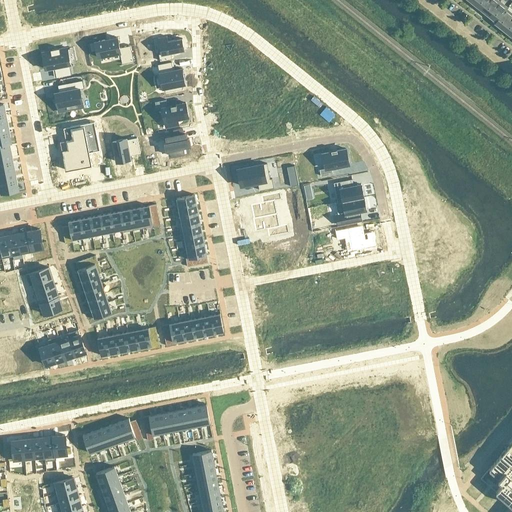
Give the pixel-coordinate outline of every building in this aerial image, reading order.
[(481,10),(488,0),(476,0),(474,4),(481,10)] [(489,16),(500,2),(497,0),(488,0),(481,10),(488,15),(489,16)] [(495,23),(506,9),(507,8),(500,2),(489,16),(488,15),(487,17),(495,23)] [(511,17),(511,13),(506,9),(495,23),(502,29),(511,17)] [(510,35),(511,32),(511,17),(502,29),(510,35)] [(167,36),(158,38),(161,54),(158,54),(160,61),(172,59),(170,53),(184,50),(182,38),(168,41),(167,36)] [(117,37),(95,42),(98,57),(120,53),(122,63),(133,61),(130,45),(119,47),(117,37)] [(51,51),(42,52),(45,69),(54,67),(56,77),(71,74),(69,64),(70,64),(67,48),(59,49),(59,47),(50,49),(51,51)] [(230,51),(212,52),(213,77),(227,77),(227,84),(239,84),(239,77),(230,77),(230,51)] [(171,62),(158,64),(162,88),(164,88),(165,92),(182,89),(181,85),(185,84),(182,68),(173,70),(171,62)] [(59,92),(55,92),(59,112),(83,107),(79,89),(84,88),(82,80),(57,85),(59,92)] [(227,90),(213,91),(213,116),(231,116),(231,91),(239,91),(239,84),(227,84),(227,90)] [(166,99),(154,101),(156,109),(162,108),(165,121),(166,121),(167,127),(178,124),(177,119),(188,117),(185,102),(167,106),(166,99)] [(280,109),(273,110),(276,122),(282,121),(285,134),(310,129),(307,112),(282,117),(280,109)] [(268,119),(243,124),(247,142),(272,137),(269,123),(276,122),(273,110),(267,111),(268,119)] [(68,155),(64,156),(66,170),(92,165),(89,152),(100,150),(94,121),(69,126),(72,138),(65,139),(68,155)] [(0,134),(9,133),(7,123),(0,124),(0,134)] [(167,142),(164,143),(166,150),(168,150),(169,156),(189,152),(188,146),(190,146),(189,138),(186,138),(185,133),(183,133),(182,128),(173,130),(174,135),(166,137),(167,142)] [(9,133),(0,134),(0,144),(8,143),(11,142),(9,133)] [(126,138),(112,141),(116,162),(130,159),(129,153),(139,152),(139,153),(140,153),(137,137),(127,139),(126,138)] [(0,153),(10,152),(8,143),(0,144),(0,153)] [(325,168),(319,169),(321,176),(332,173),(331,168),(349,164),(346,148),(322,153),(325,168)] [(10,152),(0,153),(0,163),(12,161),(10,152)] [(0,173),(14,171),(12,161),(0,163),(0,173)] [(267,163),(237,169),(241,185),(258,182),(259,190),(274,187),(272,178),(270,179),(267,163)] [(14,171),(0,173),(0,183),(16,180),(14,171)] [(296,175),(288,177),(290,186),(298,185),(296,175)] [(352,179),(334,182),(337,202),(335,202),(363,197),(361,184),(353,186),(352,179)] [(16,180),(0,183),(0,186),(1,193),(17,190),(16,180)] [(262,203),(250,205),(253,218),(253,219),(277,214),(274,201),(281,200),(280,192),(261,196),(262,203)] [(194,194),(177,198),(179,208),(196,205),(194,194)] [(363,197),(335,202),(338,214),(336,215),(338,224),(361,220),(359,211),(366,210),(363,197)] [(149,205),(138,207),(142,225),(152,223),(152,222),(151,218),(151,214),(150,209),(149,205)] [(196,205),(179,208),(181,218),(198,215),(196,205)] [(138,207),(128,209),(132,227),(142,225),(138,207)] [(128,209),(118,211),(122,229),(132,227),(128,209)] [(118,211),(108,213),(112,231),(122,229),(118,211)] [(108,213),(98,215),(102,233),(112,231),(108,213)] [(253,218),(252,218),(255,232),(267,229),(268,237),(288,233),(286,224),(279,226),(277,214),(253,219),(253,218)] [(98,215),(88,217),(92,235),(102,233),(98,215)] [(198,215),(181,218),(183,228),(200,225),(198,215)] [(88,217),(78,219),(82,237),(92,235),(88,217)] [(78,219),(68,221),(69,225),(70,230),(70,234),(71,238),(71,239),(82,237),(78,219)] [(200,225),(183,228),(184,238),(185,238),(202,235),(200,225)] [(362,225),(335,230),(337,239),(338,239),(344,238),(347,251),(363,248),(363,252),(377,249),(375,238),(376,237),(374,231),(364,233),(362,225)] [(39,229),(28,231),(31,250),(43,248),(47,247),(46,241),(42,242),(39,229)] [(28,231),(18,233),(21,252),(31,250),(28,231)] [(18,233),(8,235),(12,256),(13,260),(22,258),(21,252),(18,233)] [(8,235),(0,236),(0,248),(2,258),(12,256),(8,235)] [(202,235),(185,238),(186,248),(204,245),(202,235)] [(270,249),(259,251),(262,267),(286,262),(283,247),(286,247),(285,239),(268,242),(270,249)] [(204,245),(186,248),(189,259),(190,258),(194,258),(198,257),(202,256),(206,255),(204,245)] [(82,267),(78,269),(81,279),(98,273),(95,263),(94,263),(90,265),(86,266),(82,267)] [(377,275),(367,277),(370,293),(380,291),(380,294),(398,290),(393,267),(393,265),(375,269),(377,275)] [(49,267),(26,274),(29,285),(32,284),(31,284),(52,277),(49,267)] [(340,283),(331,285),(333,299),(343,297),(344,301),(362,297),(357,272),(339,276),(340,283)] [(98,273),(81,279),(84,288),(102,283),(98,273)] [(52,277),(31,284),(32,284),(35,293),(55,287),(52,277)] [(305,297),(296,299),(297,308),(307,306),(308,308),(325,305),(320,279),(303,283),(305,297)] [(102,283),(84,288),(88,298),(105,292),(102,283)] [(55,287),(35,293),(38,304),(40,303),(40,302),(58,296),(55,287)] [(277,288),(259,291),(264,317),(282,313),(280,301),(289,299),(288,293),(278,295),(277,288)] [(105,292),(88,298),(91,308),(108,302),(105,292)] [(58,296),(40,302),(40,303),(44,314),(45,318),(51,316),(49,312),(62,308),(58,296)] [(376,298),(369,300),(371,309),(377,308),(376,298)] [(108,302),(91,308),(94,318),(111,312),(108,302)] [(220,313),(209,315),(213,333),(223,331),(220,313)] [(209,315),(199,317),(203,335),(213,333),(209,315)] [(199,317),(189,319),(193,337),(203,335),(199,317)] [(189,319),(179,321),(183,339),(193,337),(189,319)] [(179,321),(169,323),(170,328),(171,332),(171,336),(172,340),(173,341),(183,339),(179,321)] [(148,327),(138,330),(141,347),(152,345),(151,344),(150,340),(150,336),(149,332),(148,327)] [(78,329),(67,333),(69,337),(75,355),(85,352),(78,329)] [(138,330),(128,332),(131,349),(141,347),(138,330)] [(128,332),(118,333),(121,351),(131,349),(128,332)] [(118,333),(108,335),(111,353),(121,351),(118,333)] [(108,335),(97,338),(101,355),(111,353),(108,335)] [(58,336),(48,339),(49,344),(50,344),(56,362),(65,359),(59,341),(60,340),(58,336)] [(60,340),(59,341),(65,359),(75,355),(69,337),(60,340)] [(49,344),(40,347),(46,365),(56,362),(50,344),(49,344)] [(26,347),(15,350),(19,372),(31,369),(26,347)] [(15,350),(3,352),(7,374),(19,372),(15,350)] [(206,404),(196,406),(200,425),(210,423),(206,404)] [(196,406),(187,408),(191,427),(200,425),(196,406)] [(187,408),(177,410),(181,429),(184,428),(191,427),(187,408)] [(177,410),(168,411),(172,430),(181,429),(177,410)] [(168,411),(159,413),(162,432),(172,430),(168,411)] [(159,413),(149,415),(149,419),(150,423),(151,427),(152,431),(152,434),(162,432),(159,413)] [(125,419),(119,421),(126,440),(135,436),(134,432),(133,429),(131,425),(130,421),(129,418),(125,419)] [(119,421),(110,425),(117,443),(118,442),(126,440),(119,421)] [(110,425),(101,428),(108,446),(117,443),(110,425)] [(101,428),(92,431),(99,449),(108,446),(101,428)] [(92,431),(82,434),(89,453),(99,449),(92,431)] [(65,435),(53,436),(55,455),(67,454),(71,453),(70,447),(66,448),(65,435)] [(53,436),(43,437),(45,458),(44,458),(45,461),(56,460),(55,455),(53,436)] [(43,437),(32,438),(35,457),(34,457),(34,460),(44,458),(45,458),(43,437)] [(32,438),(22,439),(24,458),(34,457),(35,457),(32,438)] [(22,439),(12,440),(12,443),(13,447),(13,451),(13,455),(14,459),(24,458),(22,439)] [(511,449),(508,446),(500,455),(511,464),(511,449)] [(211,450),(192,453),(194,463),(213,460),(211,450)] [(511,464),(500,455),(491,466),(495,470),(492,473),(499,478),(498,479),(498,480),(502,483),(498,488),(502,492),(499,494),(511,505),(511,504),(511,483),(507,480),(511,473),(511,464)] [(213,460),(194,463),(196,473),(215,469),(213,460)] [(107,469),(96,473),(99,482),(118,476),(114,466),(107,469)] [(215,469),(196,473),(198,482),(217,478),(215,469)] [(118,476),(99,482),(103,491),(121,485),(118,476)] [(73,477),(53,483),(56,494),(58,493),(76,487),(73,477)] [(217,478),(198,482),(199,487),(200,492),(219,488),(219,487),(217,478)] [(121,485),(103,491),(106,500),(124,494),(121,485)] [(76,487),(58,493),(60,502),(79,497),(76,487)] [(219,488),(200,492),(202,501),(221,497),(219,488)] [(124,494),(106,500),(109,509),(127,503),(124,494)] [(60,502),(56,503),(58,511),(63,511),(82,507),(79,497),(60,502)] [(221,497),(202,501),(203,510),(222,507),(221,497)] [(127,503),(109,509),(110,511),(129,511),(131,511),(127,503)]
